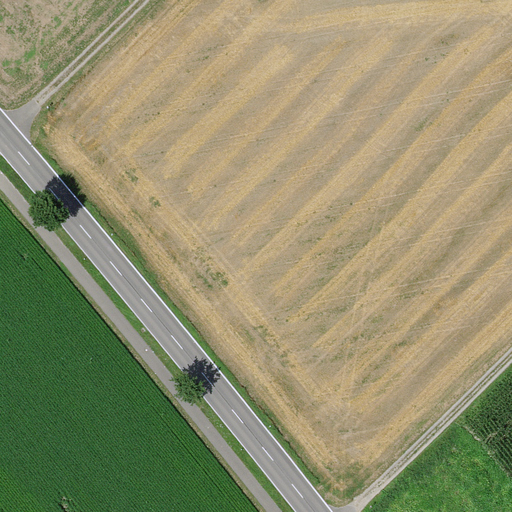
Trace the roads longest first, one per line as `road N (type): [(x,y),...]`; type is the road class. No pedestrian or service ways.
road 1 (secondary): [(0,127),(315,511)]
road 2 (track): [(511,353),(348,511)]
road 3 (track): [(4,132),(140,0)]
